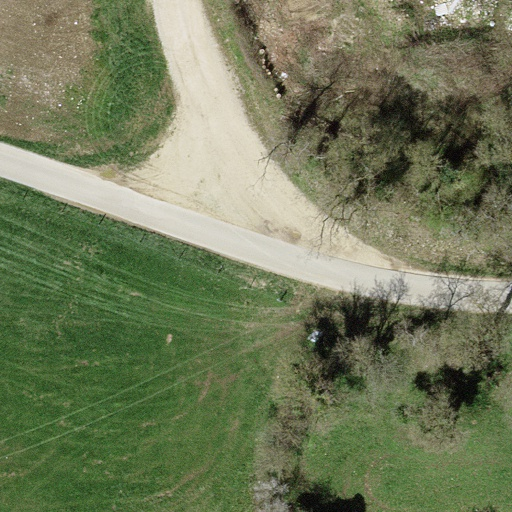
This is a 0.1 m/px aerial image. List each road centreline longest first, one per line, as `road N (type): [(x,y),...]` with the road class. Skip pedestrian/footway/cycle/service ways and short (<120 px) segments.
road 1 (unclassified): [(511,289),(349,285),(0,161)]
road 2 (track): [(236,248),(176,0)]
road 3 (track): [(244,511),(262,362),(285,268)]
